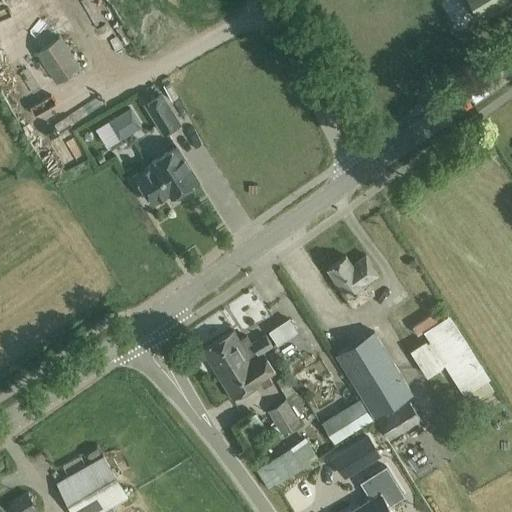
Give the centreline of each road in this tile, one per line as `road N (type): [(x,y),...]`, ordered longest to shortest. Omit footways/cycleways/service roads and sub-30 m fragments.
road 1 (tertiary): [(141,332),(366,171)]
road 2 (unclassified): [(265,511),(141,332)]
road 3 (unclassified): [(366,171),(328,115),(272,0)]
road 4 (tertiary): [(366,171),(511,68)]
road 5 (tertiary): [(0,429),(141,332)]
